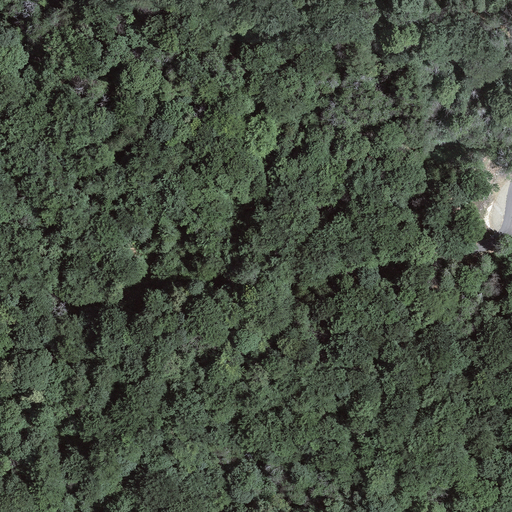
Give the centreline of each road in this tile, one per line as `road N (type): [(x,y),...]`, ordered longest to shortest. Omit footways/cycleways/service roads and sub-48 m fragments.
road 1 (unclassified): [(0,298),(43,295),(109,306),(170,289),(254,287),(416,263),(498,241),(511,200)]
road 2 (unclassified): [(511,135),(401,141),(150,101),(52,69),(0,29)]
